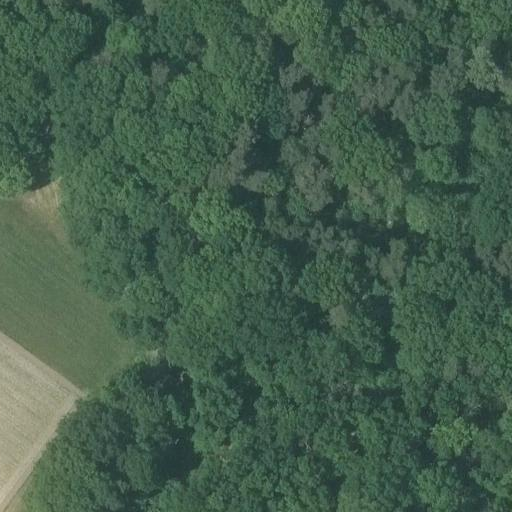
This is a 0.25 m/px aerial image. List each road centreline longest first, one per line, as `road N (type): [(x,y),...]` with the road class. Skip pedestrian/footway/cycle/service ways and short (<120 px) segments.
road 1 (track): [(343,390),(310,364),(179,193),(62,0)]
road 2 (unclassified): [(374,511),(343,390)]
